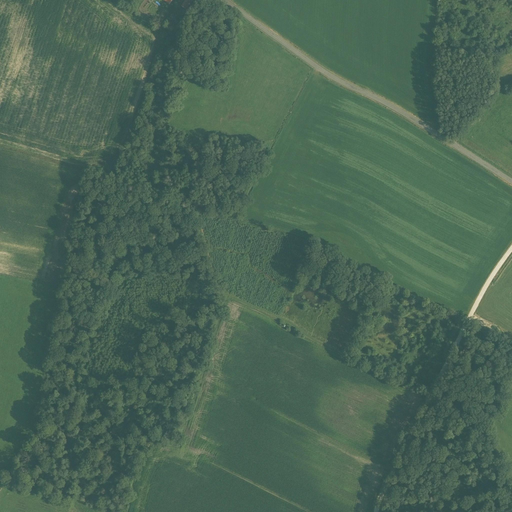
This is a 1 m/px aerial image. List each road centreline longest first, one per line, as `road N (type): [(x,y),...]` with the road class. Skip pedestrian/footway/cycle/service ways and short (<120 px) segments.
road 1 (tertiary): [(511,182),(324,72),(224,0)]
road 2 (unclassified): [(377,511),(511,248)]
